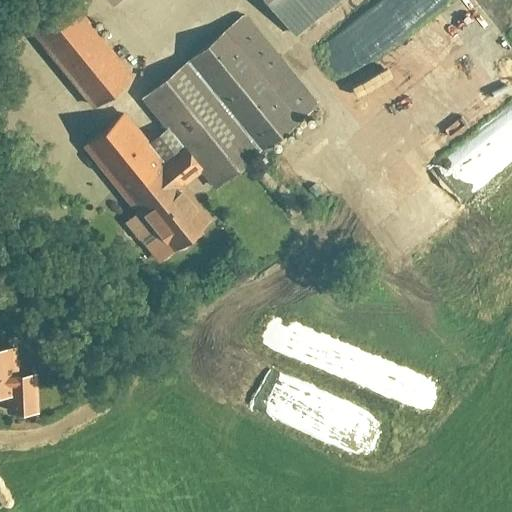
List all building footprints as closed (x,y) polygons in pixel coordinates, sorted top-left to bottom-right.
[(82,0),(70,0),(37,27),(100,103),(140,70),(82,0)] [(274,0),(298,30),(335,0),(274,0)] [(247,11),(149,91),(174,122),(211,167),(223,182),(321,102),(247,11)] [(405,131),(428,157),(511,86),(511,75),(495,55),(405,131)] [(511,108),(450,147),(475,187),(511,163),(511,108)] [(159,228),(177,251),(218,218),(190,184),(153,139),(130,110),(89,143),(143,209),(128,221),(144,241),(159,228)] [(211,167),(174,122),(153,139),(190,184),(211,167)] [(42,369),(22,370),(21,342),(0,343),(0,391),(11,391),(12,410),(44,408),(42,369)]
